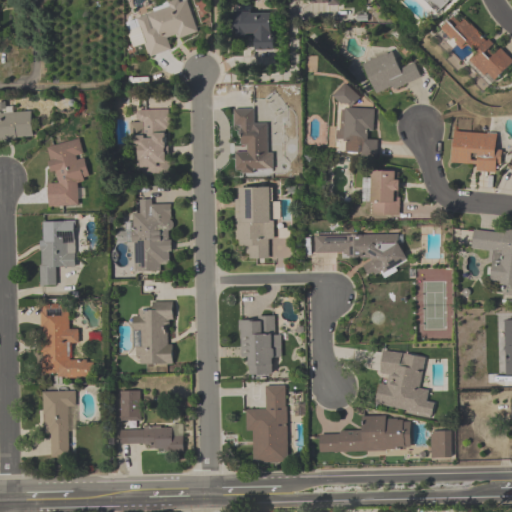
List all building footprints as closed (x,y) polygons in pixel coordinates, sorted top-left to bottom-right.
[(137,18),(185,0),(197,34),(150,56),(137,18)] [(452,0),(424,0),(439,14),(452,0)] [(235,12),(274,12),(276,51),(256,50),(256,38),(235,37),(235,12)] [(511,62),(511,58),(501,48),(500,49),(464,19),(461,23),(453,17),(442,29),(473,55),(465,65),(491,87),(511,62)] [(376,97),(421,80),(414,62),(400,67),(394,52),(363,64),(376,97)] [(374,110),(342,108),(341,141),(361,142),(360,157),(377,158),(378,140),(373,139),(374,110)] [(138,110),(170,109),(169,174),(137,175),(138,110)] [(235,109),(255,109),(254,128),(269,127),(269,171),(236,172),(236,151),(244,151),(242,125),(234,125),(235,109)] [(0,141),(33,141),(32,114),(0,113),(0,141)] [(451,167),(501,170),(502,143),(496,143),(497,134),(454,131),(451,167)] [(87,200),(73,142),(49,148),(58,183),(46,186),(51,209),(87,200)] [(399,171),(372,171),(372,180),(363,180),(363,204),(373,204),(373,217),(399,217),(399,171)] [(270,187),(269,259),(249,259),(237,241),(235,199),(240,199),(239,189),(270,187)] [(170,204),(171,264),(161,264),(160,271),(135,271),(133,212),(139,213),(136,200),(151,199),(152,204),(170,204)] [(40,221),(40,286),(58,286),(58,267),(76,267),(76,221),(40,221)] [(511,296),(511,231),(473,230),(472,250),(492,251),(491,285),(502,285),(501,296),(511,296)] [(314,236),(398,235),(397,244),(407,257),(369,275),(363,266),(373,261),(367,256),(315,253),(314,236)] [(153,302),(172,301),(172,365),(139,365),(133,317),(153,302)] [(41,307),(41,379),(93,379),(93,363),(68,363),(68,345),(78,345),(78,331),(69,331),(69,307),(41,307)] [(239,321),(274,316),(275,335),(280,335),(282,358),(272,358),(272,374),(249,374),(249,357),(240,357),(239,321)] [(511,375),(511,320),(502,320),(502,351),(488,352),(488,385),(498,385),(498,376),(511,375)] [(382,352),(427,358),(420,387),(428,389),(426,399),(437,402),(432,420),(376,406),(382,352)] [(266,386),(286,385),(287,463),(254,463),(252,432),(246,432),(245,410),(266,410),(266,386)] [(122,391),(141,390),(141,419),(121,419),(122,391)] [(42,392),(75,391),(75,408),(67,408),(68,456),(53,456),(52,433),(44,433),(42,392)] [(319,433),(362,432),(362,417),(408,421),(410,447),(320,453),(319,433)] [(123,430),(182,429),(182,452),(155,451),(153,444),(123,445),(123,430)] [(431,433),(431,460),(452,460),(452,433),(431,433)]
